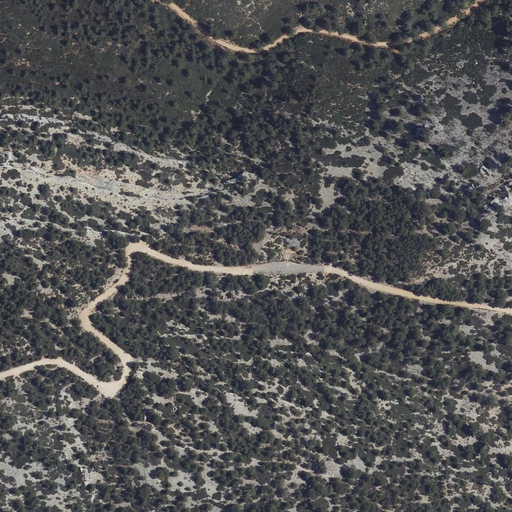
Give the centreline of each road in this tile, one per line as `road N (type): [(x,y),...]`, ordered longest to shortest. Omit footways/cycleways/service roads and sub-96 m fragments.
road 1 (track): [(511,310),(388,289),(320,267),(190,266),(137,245),(120,283),(84,315),(122,358),(118,384),(104,385),(63,362),(0,373)]
road 2 (track): [(479,0),(412,42),(362,42),(303,27),(256,52),(229,47),(160,0)]
